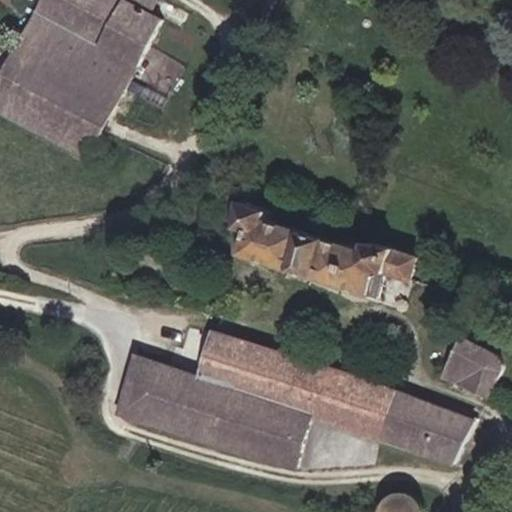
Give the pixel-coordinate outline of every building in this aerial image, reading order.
[(0,110),(90,159),(164,19),(151,11),(157,2),(153,0),(125,0),(124,1),(121,0),(42,0),(0,78),(0,110)] [(382,283),(394,285),(402,262),(374,253),(370,263),(274,232),(276,219),(254,211),(248,242),(258,246),(251,271),(374,309),(382,283)] [(323,433),(381,454),(401,409),(342,387),(222,348),(209,388),(142,368),(122,429),(215,456),(303,486),(323,433)] [(491,414),(506,385),(504,376),(483,365),(466,361),(447,396),(491,414)] [(381,454),(458,480),(479,438),(401,409),(381,454)] [(430,511),(425,508),(419,505),(411,503),(401,505),(392,509),(389,511),(430,511)]
